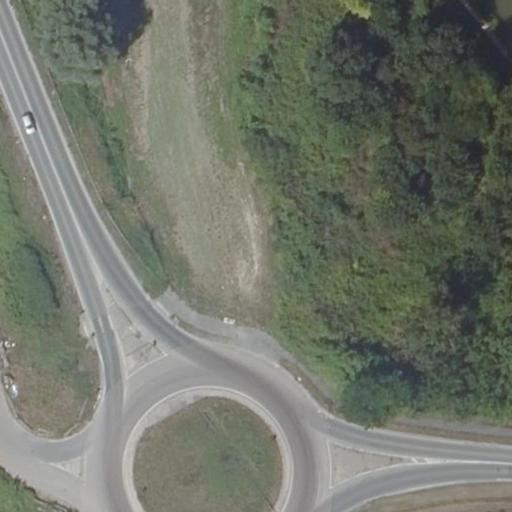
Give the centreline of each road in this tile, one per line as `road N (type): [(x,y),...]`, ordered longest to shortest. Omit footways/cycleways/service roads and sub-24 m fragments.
road 1 (secondary): [(58,180),(107,327),(124,420)]
road 2 (secondary): [(207,372),(154,323),(58,180)]
road 3 (tertiary): [(313,463),(511,465)]
road 4 (secondary): [(0,32),(58,180)]
road 5 (secondary): [(313,463),(302,427),(278,397),(245,378),(207,372)]
road 6 (unclassified): [(108,482),(53,468),(19,448),(0,423)]
